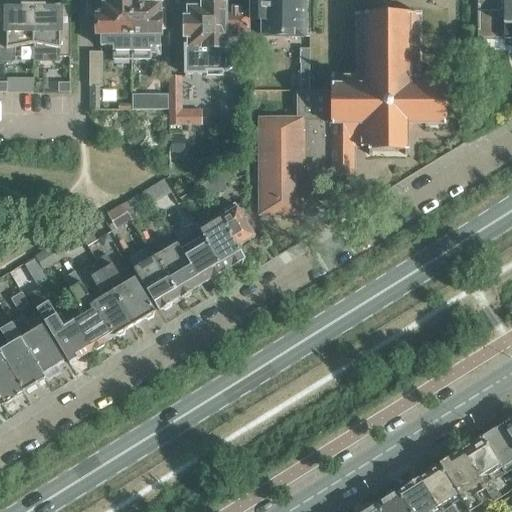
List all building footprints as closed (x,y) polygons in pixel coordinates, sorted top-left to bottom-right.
[(97,11),(97,17),(97,34),(100,34),(100,47),(113,47),(113,52),(113,59),(129,59),(129,60),(131,60),(131,4),(128,4),(128,3),(126,0),(119,0),(116,3),(116,4),(113,4),(113,6),(103,6),(103,11),(97,11)] [(249,0),(249,14),(250,20),(262,20),(262,37),(304,38),(304,3),(298,3),(298,0),(249,0)] [(511,0),(476,0),(477,17),(476,39),(478,39),(478,53),(511,53),(511,0)] [(250,37),(250,20),(249,14),(239,14),(239,7),(224,7),(224,6),(222,6),(218,2),(210,2),(206,6),(204,6),(204,9),(188,9),(188,20),(186,20),(186,37),(188,37),(188,47),(186,47),(186,75),(207,75),(207,73),(228,72),(234,67),(234,54),(227,48),(225,48),(225,37),(250,37)] [(131,4),(131,60),(134,60),(134,59),(149,59),(149,52),(150,52),(150,47),(160,47),(160,30),(165,30),(165,9),(159,9),(159,5),(148,5),(148,6),(132,6),(132,4),(131,4)] [(0,5),(0,50),(33,44),(33,5),(0,5)] [(33,5),(33,44),(58,49),(58,57),(70,57),(70,15),(71,15),(71,5),(33,5)] [(331,92),(333,175),(331,176),(333,177),(334,176),(355,176),(356,177),(358,176),(357,175),(356,165),(357,165),(357,163),(356,163),(355,148),(369,149),(369,155),(373,155),(373,152),(405,152),(405,155),(409,155),(408,131),(410,131),(410,129),(411,129),(411,127),(413,127),(413,125),(425,125),(425,127),(429,127),(429,125),(447,125),(447,122),(445,122),(445,88),(447,88),(447,85),(444,85),(444,74),(442,74),(442,76),(428,76),(428,74),(425,74),(425,76),(419,76),(419,67),(421,67),(421,64),(419,64),(419,49),(420,49),(420,46),(419,46),(418,31),(420,31),(420,28),(418,28),(418,17),(420,17),(420,15),(410,15),(410,12),(395,12),(395,11),(387,11),(379,11),(379,12),(365,12),(365,15),(355,14),(355,17),(357,17),(357,28),(355,28),(355,31),(357,31),(357,46),(355,47),(355,49),(357,49),(357,64),(355,64),(355,67),(357,67),(357,76),(351,76),(351,74),(348,74),(348,76),(334,76),(334,74),(331,74),(331,85),(329,85),(329,88),(331,88),(331,92)] [(299,49),(299,65),(309,65),(309,49),(299,49)] [(89,53),(89,71),(89,87),(90,87),(101,87),(101,53),(89,53)] [(309,65),(299,65),(299,92),(309,92),(309,65)] [(183,111),(182,79),(170,79),(170,111),(183,111)] [(60,93),(70,93),(70,81),(60,81),(60,93)] [(303,175),(333,175),(331,92),(309,92),(299,92),(297,92),(297,118),(259,118),(259,215),(304,215),(303,175)] [(145,191),(150,200),(168,189),(163,180),(145,191)] [(208,181),(201,186),(210,201),(217,196),(208,181)] [(142,205),(150,200),(145,191),(122,205),(129,216),(144,207),(142,205)] [(218,215),(237,247),(254,237),(234,204),(218,215)] [(129,216),(122,205),(107,214),(117,230),(132,221),(129,216)] [(207,225),(199,230),(224,271),(231,267),(236,268),(241,264),(243,260),(244,259),(237,247),(218,215),(205,222),(207,225)] [(88,225),(78,231),(84,240),(87,246),(98,240),(88,225)] [(178,243),(203,284),(211,279),(216,280),(222,277),(223,272),(224,271),(199,230),(178,243)] [(66,239),(71,248),(84,240),(78,231),(66,239)] [(112,241),(107,234),(100,239),(104,246),(112,241)] [(57,244),(62,253),(71,248),(66,239),(57,244)] [(178,243),(154,257),(179,298),(180,298),(184,299),(190,295),(191,291),(203,284),(178,243)] [(57,244),(41,253),(49,266),(64,256),(62,253),(57,244)] [(41,253),(34,257),(42,270),(49,266),(41,253)] [(106,254),(96,260),(102,270),(112,264),(106,254)] [(133,269),(158,311),(160,310),(164,311),(170,307),(171,304),(179,298),(154,257),(133,269)] [(102,270),(134,325),(143,320),(148,321),(153,318),(154,313),(134,279),(125,284),(113,263),(112,264),(102,270)] [(126,330),(134,325),(102,270),(91,276),(103,297),(93,303),(113,337),(114,337),(119,338),(125,334),(126,330)] [(104,343),(109,340),(113,337),(93,303),(74,272),(64,278),(70,288),(69,289),(83,314),(73,320),(91,351),(92,350),(96,351),(103,347),(104,343)] [(73,362),(91,351),(73,320),(63,326),(48,301),(46,302),(44,298),(56,291),(50,282),(39,288),(38,287),(28,294),(32,301),(69,364),(73,362)] [(28,304),(21,293),(10,299),(17,311),(28,304)] [(63,363),(34,315),(21,323),(28,335),(20,341),(44,380),(48,380),(57,374),(58,372),(55,368),(63,363)] [(2,358),(23,393),(25,392),(27,393),(35,388),(35,385),(44,380),(20,341),(10,326),(0,332),(0,334),(11,353),(2,358)] [(23,393),(2,358),(0,355),(0,404),(1,406),(3,405),(4,406),(15,400),(14,399),(23,393)] [(511,419),(511,420),(502,426),(511,441),(511,419)] [(484,437),(482,438),(505,474),(511,469),(511,441),(502,426),(493,431),(492,429),(483,434),(484,437)] [(482,438),(480,439),(477,439),(473,441),(472,445),(461,451),(483,486),(492,481),(493,482),(505,474),(482,438)] [(485,489),(483,486),(461,451),(460,452),(459,452),(456,452),(452,455),(451,457),(442,463),(438,466),(439,467),(462,501),(468,511),(485,511),(475,495),(485,489)] [(425,475),(417,480),(436,511),(455,511),(452,507),(462,501),(439,467),(438,467),(435,468),(429,471),(425,475)] [(436,511),(417,480),(414,481),(408,484),(405,488),(396,493),(408,511),(436,511)] [(384,501),(376,506),(380,511),(408,511),(396,493),(393,494),(388,497),(384,501)]
